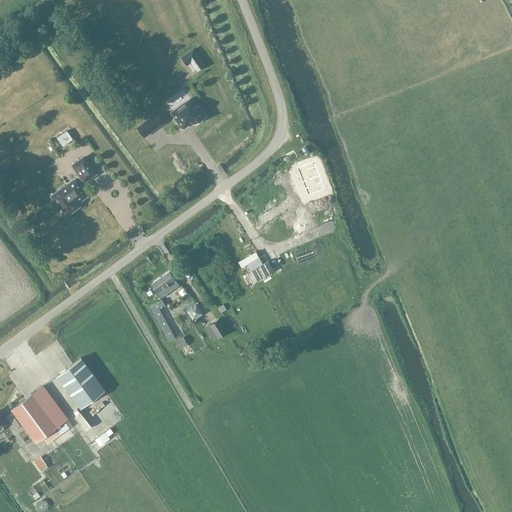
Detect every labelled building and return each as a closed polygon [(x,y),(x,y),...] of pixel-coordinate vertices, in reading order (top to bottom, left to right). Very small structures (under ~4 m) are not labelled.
[(163,102),(175,118),(180,114),(181,115),(186,112),(187,114),(198,106),(190,95),(189,97),(183,88),(163,102)] [(68,125),(58,133),(64,141),(74,134),(68,125)] [(84,157),(73,165),(81,177),(77,180),(76,179),(66,186),(67,188),(62,192),(63,193),(54,199),(56,202),(55,203),(54,205),(54,208),(58,209),(59,209),(61,209),(61,208),(66,216),(79,206),(77,203),(88,195),(80,184),(84,181),(84,182),(96,174),(84,157)] [(314,162),(297,169),(307,195),(324,188),(314,162)] [(160,298),(179,285),(170,271),(151,284),(160,298)] [(196,293),(208,311),(212,308),(201,290),(196,293)] [(180,305),(185,313),(187,317),(191,315),(194,320),(203,314),(197,305),(196,305),(192,297),(180,305)] [(169,341),(175,338),(159,308),(165,305),(162,300),(150,307),(169,341)] [(219,319),(210,325),(205,328),(213,342),(228,333),(219,319)] [(178,348),(187,344),(184,337),(175,342),(178,348)] [(56,376),(80,408),(104,391),(80,358),(56,376)] [(24,381),(29,379),(24,362),(19,364),(24,381)] [(35,443),(68,419),(43,386),(10,409),(35,443)] [(13,431),(20,426),(11,413),(5,418),(0,411),(0,431),(9,425),(13,431)] [(100,430),(109,423),(106,418),(97,426),(100,430)] [(31,440),(25,432),(19,436),(25,444),(31,440)] [(22,478),(34,470),(18,447),(7,454),(22,478)] [(39,470),(46,465),(40,456),(33,461),(39,470)] [(43,493),(36,500),(43,507),(50,500),(43,493)]
